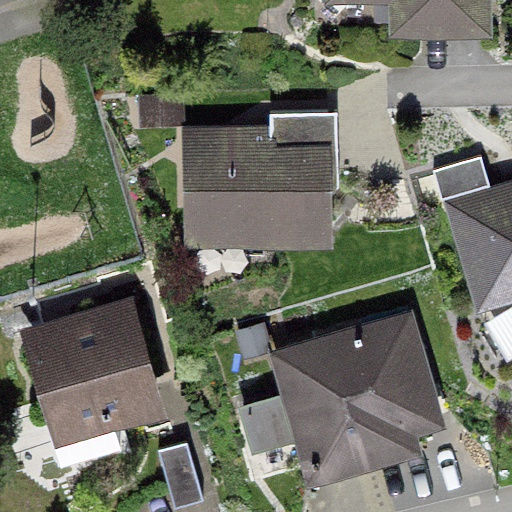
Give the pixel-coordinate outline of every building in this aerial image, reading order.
[(394,0),(395,25),(476,23),(475,0),(394,0)] [(139,125),(165,124),(164,97),(138,97),(139,125)] [(334,184),(334,170),(322,161),(316,161),(316,148),(323,141),(323,111),(265,113),(266,135),(186,137),(188,205),(200,205),(217,221),(247,221),(248,236),(319,234),(318,194),(325,194),(334,184)] [(437,199),(485,185),(476,156),(428,170),(437,199)] [(511,189),(453,207),(480,299),(511,289),(511,189)] [(134,411),(151,406),(121,307),(64,324),(67,334),(30,346),(53,423),(44,425),(56,464),(115,446),(107,420),(134,411)] [(297,434),(308,474),(355,460),(350,442),(431,419),(402,319),(274,356),(286,396),(239,409),(251,448),(297,434)] [(182,442),(153,451),(170,508),(199,500),(182,442)]
